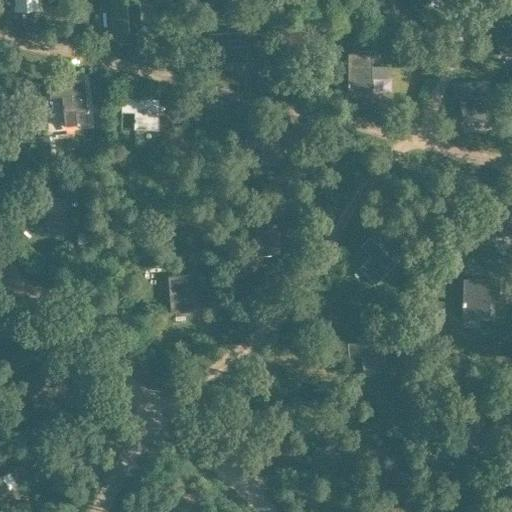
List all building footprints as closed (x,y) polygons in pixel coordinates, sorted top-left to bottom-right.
[(3,0),(4,2),(6,4),(8,5),(11,5),(13,5),(14,11),(39,9),(37,0),(3,0)] [(126,1),(113,1),(114,14),(115,39),(138,38),(137,19),(148,18),(148,8),(127,9),(126,1)] [(511,12),(488,18),(490,30),(496,29),(500,54),(511,51),(511,12)] [(245,33),(209,34),(209,48),(224,48),(224,63),(246,62),(245,33)] [(261,34),(254,34),(254,46),(262,46),(261,34)] [(348,54),(348,96),(371,96),(371,79),(385,78),(385,67),(371,67),(371,54),(348,54)] [(84,79),(48,83),(50,97),(62,96),(64,117),(65,127),(77,126),(76,113),(87,112),(84,79)] [(453,84),(455,98),(460,97),(463,123),(486,120),(484,100),(488,99),(486,80),(453,84)] [(121,97),(121,112),(134,113),(133,129),(157,130),(158,98),(121,97)] [(244,134),(245,148),(260,147),(261,164),(283,162),(281,132),(244,134)] [(48,135),(36,136),(37,149),(49,148),(48,135)] [(306,163),(293,162),(292,179),(305,180),(306,163)] [(55,196),(42,197),(43,223),(66,222),(65,202),(64,184),(55,185),(55,193),(55,196)] [(511,199),(494,199),(493,235),(511,235),(511,199)] [(268,229),(255,230),(257,256),(280,253),(277,224),(268,225),(268,229)] [(396,263),(379,246),(370,237),(362,246),(371,255),(358,268),(375,285),(396,263)] [(404,238),(395,247),(403,255),(406,253),(412,246),(404,238)] [(168,277),(171,313),(194,311),(192,291),(205,290),(203,280),(191,280),(191,275),(168,277)] [(462,279),(461,315),(489,316),(489,301),(498,301),(499,280),(462,279)] [(347,343),(348,357),(361,356),(362,373),(384,372),(382,340),(347,343)] [(390,341),(391,353),(400,352),(398,340),(390,341)] [(458,415),(459,445),(482,445),(481,409),(472,410),(472,415),(458,415)] [(5,453),(0,455),(0,486),(15,481),(5,453)]
